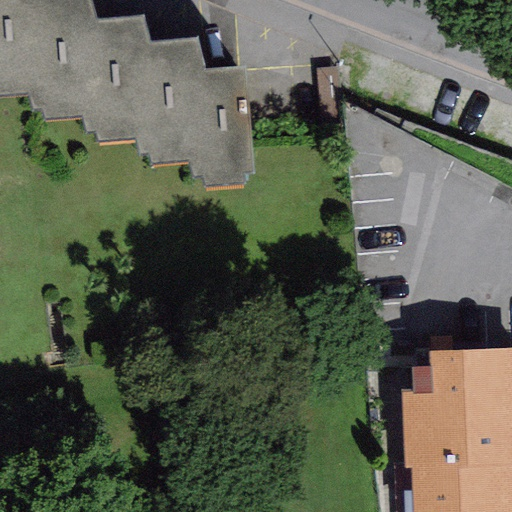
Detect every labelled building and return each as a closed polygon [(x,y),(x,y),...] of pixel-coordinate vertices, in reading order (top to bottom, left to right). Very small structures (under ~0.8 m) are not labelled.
[(0,0),(0,107),(27,105),(28,123),(41,123),(43,131),(81,128),(84,145),(95,143),(95,153),(132,148),(139,165),(148,165),(149,174),(185,173),(190,189),(202,189),(202,198),(243,195),(242,186),(253,185),(245,82),(205,84),(197,55),(149,60),(142,32),(96,34),(88,10),(43,13),(39,0),(0,0)] [(356,107),(354,162),(378,163),(380,108),(356,107)] [(511,356),(430,360),(431,376),(432,398),(412,399),(404,399),(407,471),(415,471),(416,511),(507,511),(506,470),(511,469),(511,356)] [(432,398),(431,376),(411,377),(412,399),(432,398)] [(416,511),(415,471),(407,471),(393,472),(395,511),(416,511)]
